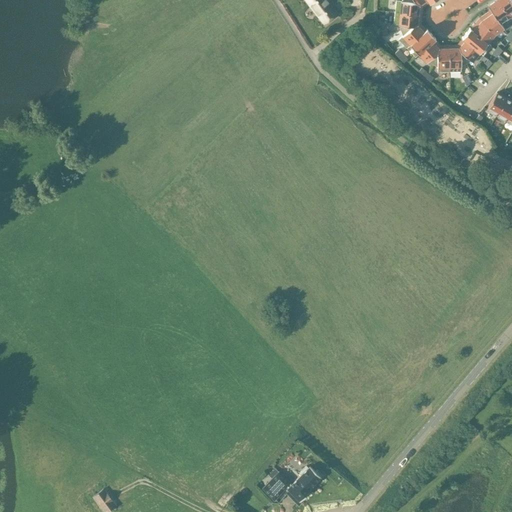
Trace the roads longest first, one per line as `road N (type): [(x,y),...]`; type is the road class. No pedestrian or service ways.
road 1 (unclassified): [(511,211),(423,157),(345,92),(274,0)]
road 2 (tertiary): [(357,511),(511,329)]
road 3 (track): [(511,164),(459,139),(355,51)]
